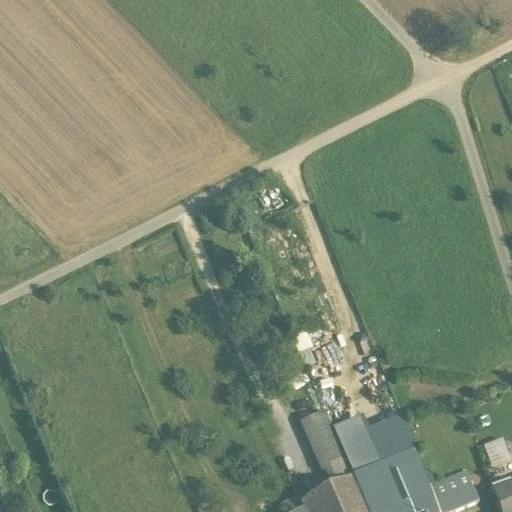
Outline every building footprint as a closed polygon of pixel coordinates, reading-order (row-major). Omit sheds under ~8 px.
[(410,406),(402,383),(393,387),(401,409),(410,406)] [(337,447),(323,415),(300,426),(321,474),(344,463),(337,447)] [(397,420),(367,434),(381,469),(399,511),(415,511),(410,497),(427,489),(397,420)] [(367,434),(337,447),(344,463),(352,481),(381,469),(367,434)] [(504,441),(484,448),(491,470),(511,463),(504,441)] [(344,463),(321,474),(328,491),(352,481),(344,463)] [(399,511),(381,469),(352,481),(365,511),(399,511)] [(465,473),(427,489),(428,490),(429,490),(437,511),(458,511),(478,504),(465,473)] [(328,491),(320,495),(300,506),(302,511),(365,511),(352,481),(328,491)] [(511,511),(511,485),(491,493),(498,511),(511,511)] [(428,490),(410,497),(415,511),(437,511),(429,490),(428,490)] [(300,506),(296,499),(289,503),(294,511),(299,511),(302,511),(300,506)]
